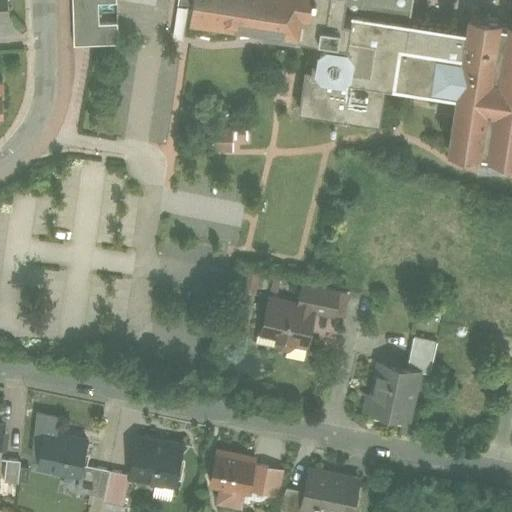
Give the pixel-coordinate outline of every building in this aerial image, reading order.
[(73,0),(74,40),(119,39),(118,18),(100,18),(99,0),(73,0)] [(181,0),(181,7),(306,26),(294,109),(375,121),(381,84),(449,95),(442,144),(511,154),(511,18),(462,11),(459,25),(397,15),(398,7),(368,2),(368,0),(347,0),(346,8),(335,6),(335,0),(181,0)] [(208,127),(208,151),(230,151),(230,128),(208,127)] [(303,345),(310,314),(328,318),(334,291),(295,282),(291,298),(263,292),(254,335),(303,345)] [(408,337),(402,365),(417,368),(416,372),(425,374),(432,342),(408,337)] [(369,358),(358,408),(406,419),(416,372),(417,368),(402,365),(369,358)] [(77,463),(83,435),(53,429),(56,415),(33,411),(25,453),(34,455),(31,471),(74,479),(77,463)] [(125,472),(124,477),(171,486),(179,440),(132,431),(125,472)] [(256,452),(217,445),(210,481),(219,483),(217,496),(242,501),(245,488),(249,489),(249,487),(254,461),(256,452)] [(0,460),(0,461),(0,481),(13,483),(16,459),(0,457),(0,460)] [(284,466),(254,461),(249,487),(279,492),(284,466)] [(77,463),(74,479),(73,488),(101,493),(105,468),(77,463)] [(352,511),(361,473),(307,463),(302,488),(298,507),(325,511),(352,511)] [(105,468),(101,493),(100,497),(119,500),(124,477),(125,472),(105,468)] [(297,511),(298,507),(302,488),(288,485),(280,511),(282,511),(297,511)]
